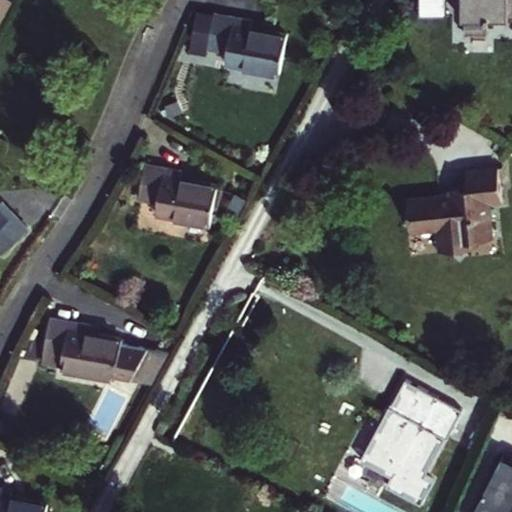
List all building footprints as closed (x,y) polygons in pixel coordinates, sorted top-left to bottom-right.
[(511,0),(460,0),(460,16),(511,17),(511,0)] [(227,62),(283,73),(290,35),(253,28),(254,21),(217,14),(211,47),(230,51),(227,62)] [(213,222),(220,185),(184,179),(185,171),(148,164),(141,198),(161,201),(159,212),(213,222)] [(465,188),(457,189),(446,190),(446,191),(415,194),(416,205),(411,209),(417,215),(418,226),(445,224),(447,247),(460,246),(464,250),(468,246),(483,245),(482,237),(499,236),(496,199),(510,198),(508,165),(474,168),(475,182),(476,195),(466,196),(465,188)] [(456,184),(457,189),(465,188),(466,196),(476,195),(475,182),(456,184)] [(0,204),(0,248),(4,253),(29,230),(3,202),(0,204)] [(44,363),(117,376),(117,375),(154,382),(170,351),(123,343),(124,339),(89,332),(90,326),(52,319),(44,363)] [(467,408),(409,377),(366,459),(394,474),(389,484),(426,502),(437,479),(429,473),(467,408)] [(511,511),(511,457),(506,454),(480,503),(497,511),(509,511),(511,507),(511,511)] [(0,511),(48,511),(50,505),(15,497),(16,490),(0,486),(0,511)]
